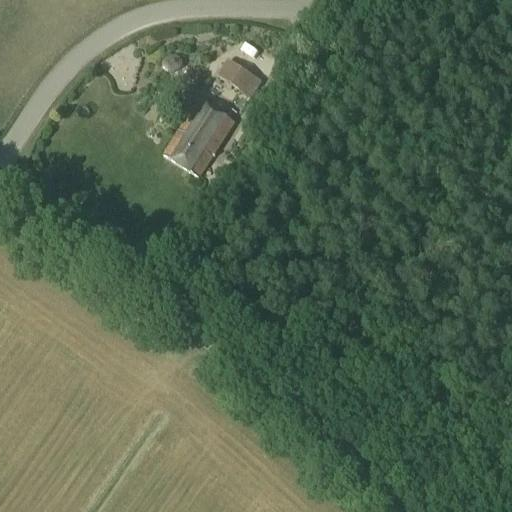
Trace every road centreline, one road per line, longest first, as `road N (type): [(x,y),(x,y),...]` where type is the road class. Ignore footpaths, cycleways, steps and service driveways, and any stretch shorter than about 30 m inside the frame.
road 1 (unclassified): [(401,511),(253,367),(0,179)]
road 2 (unclassified): [(0,161),(73,57),(142,15),(198,5),(388,0)]
